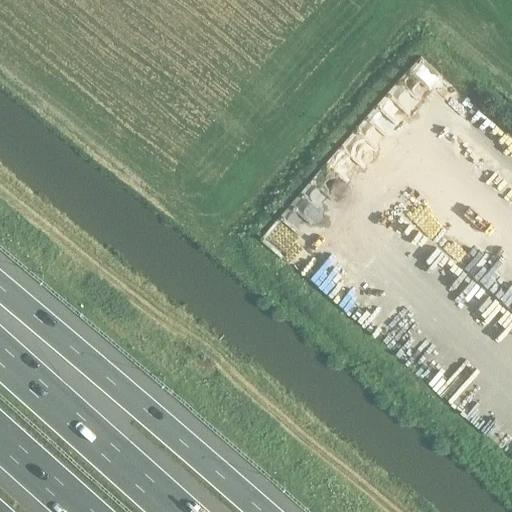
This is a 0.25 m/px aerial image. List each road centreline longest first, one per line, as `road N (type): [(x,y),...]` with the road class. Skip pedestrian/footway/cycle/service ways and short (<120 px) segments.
road 1 (motorway): [(253,511),(0,292)]
road 2 (motorway): [(181,511),(0,347)]
